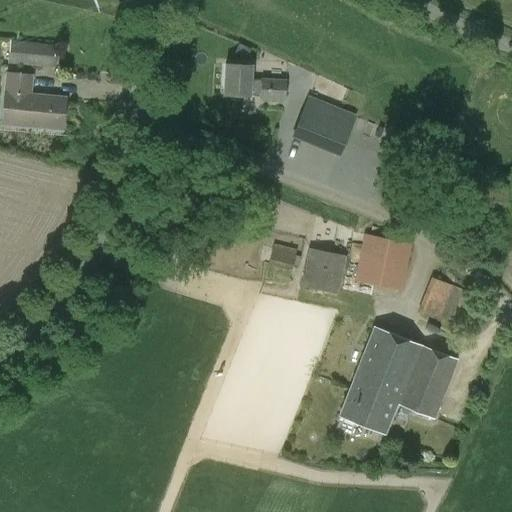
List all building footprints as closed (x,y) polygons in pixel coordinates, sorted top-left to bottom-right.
[(53,69),(55,46),(10,42),(7,66),(53,69)] [(261,81),(250,81),(251,67),(225,66),(223,96),(249,97),(260,97),(260,101),(285,102),(286,81),(261,80),(261,81)] [(62,131),(65,99),(30,96),(32,77),(7,75),(2,125),(62,131)] [(309,98),(294,135),(339,153),(354,116),(309,98)] [(511,220),(511,208),(511,187),(471,185),(470,217),(511,220)] [(402,293),(412,246),(363,235),(358,261),(347,259),(341,291),(372,298),(375,287),(402,293)] [(291,271),(297,251),(273,245),(268,265),(291,271)] [(338,295),(346,257),(308,249),(300,287),(338,295)] [(442,323),(443,319),(455,323),(466,293),(430,278),(417,313),(442,323)] [(433,420),(456,361),(375,328),(339,417),(384,435),(396,405),(433,420)]
